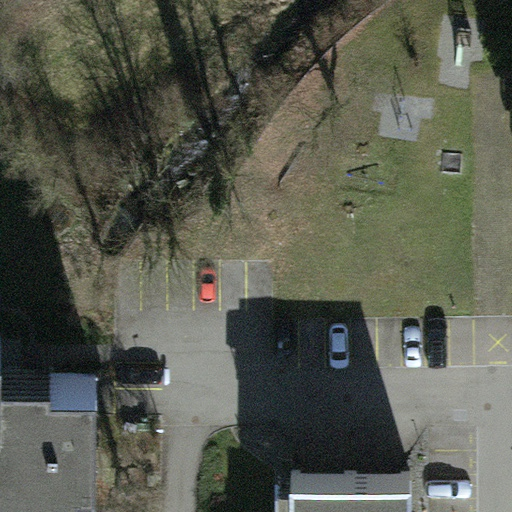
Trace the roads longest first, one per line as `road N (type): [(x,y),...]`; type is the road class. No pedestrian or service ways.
road 1 (residential): [(204,387),(501,391)]
road 2 (residential): [(502,511),(501,391)]
